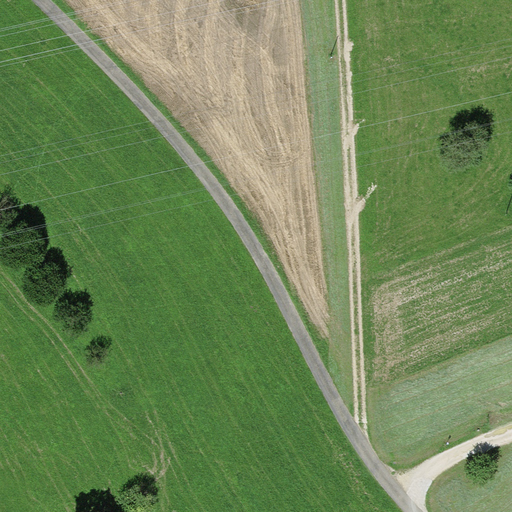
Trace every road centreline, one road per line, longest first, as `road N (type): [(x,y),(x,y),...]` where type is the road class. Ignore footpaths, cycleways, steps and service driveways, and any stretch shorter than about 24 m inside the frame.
road 1 (unclassified): [(44,0),(125,80),(214,191),(359,447),(413,511)]
road 2 (track): [(336,0),(359,447)]
road 3 (track): [(385,482),(511,426)]
